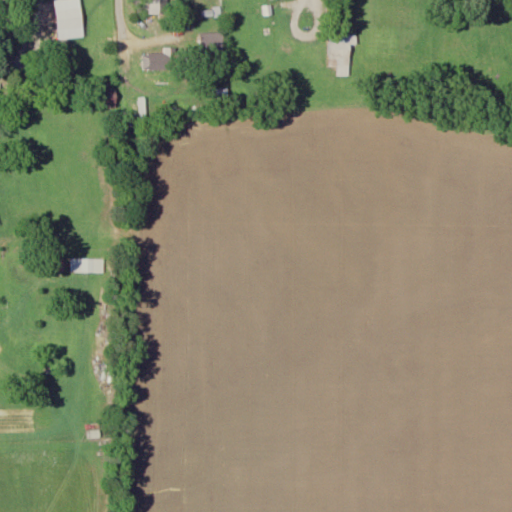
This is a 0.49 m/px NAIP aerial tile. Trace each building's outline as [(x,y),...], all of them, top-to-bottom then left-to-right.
[(54,33),(49,0),(76,0),(80,30),(54,33)] [(169,14),(169,0),(147,0),(148,14),(169,14)] [(198,34),(198,54),(226,54),(226,34),(198,34)] [(357,34),(330,34),(330,67),(338,67),(338,76),(351,76),(351,44),(357,44),(357,34)] [(143,70),(177,70),(177,49),(164,49),(164,54),(143,54),(143,70)]
